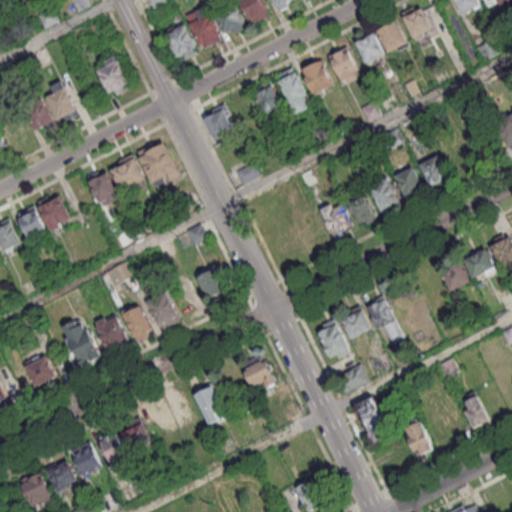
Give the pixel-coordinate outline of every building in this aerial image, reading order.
[(149,0),(154,8),(169,1),(168,0),(149,0)] [(240,0),(253,24),(270,15),(262,0),(240,0)] [(297,1),(296,0),(272,0),(278,11),(297,1)] [(455,0),(463,14),(481,4),(479,0),(455,0)] [(215,11),(227,36),(248,26),(237,1),(215,11)] [(417,40),(434,30),(420,5),(402,15),(417,40)] [(190,12),(199,47),(221,41),(212,6),(190,12)] [(397,21),(377,31),(389,54),(409,44),(397,21)] [(177,60),(200,52),(188,22),(166,31),(177,60)] [(357,42),(367,64),(386,55),(376,33),(357,42)] [(343,84),(362,75),(348,46),(329,55),(343,84)] [(133,86),(118,57),(97,67),(112,97),(133,86)] [(335,85),(323,59),(303,68),(315,94),(335,85)] [(295,113),(314,105),(296,66),(278,74),(295,113)] [(56,93),(51,94),(58,121),(77,116),(68,80),(53,84),(56,93)] [(284,107),(274,80),(255,87),(265,114),(284,107)] [(262,116),(247,91),(228,102),(243,128),(262,116)] [(58,123),(44,95),(25,104),(39,132),(58,123)] [(215,140),(236,131),(224,105),(203,114),(215,140)] [(495,120),(511,112),(511,149),(509,151),(495,120)] [(0,151),(9,147),(0,129),(0,151)] [(181,175),(166,141),(140,153),(155,187),(181,175)] [(446,151),(458,173),(475,164),(462,142),(446,151)] [(421,163),(440,153),(452,176),(433,186),(421,163)] [(149,188),(136,154),(111,163),(124,198),(149,188)] [(395,174),(414,165),(428,191),(410,201),(395,174)] [(122,198),(107,166),(88,176),(103,207),(122,198)] [(238,172),(243,183),(257,177),(252,166),(238,172)] [(368,186),(389,175),(403,202),(399,204),(401,208),(391,213),(389,208),(382,212),(368,186)] [(348,201),(367,192),(379,218),(368,223),(366,220),(358,224),(348,201)] [(39,204),(52,230),(73,219),(60,193),(39,204)] [(321,208),(332,202),(335,206),(344,202),(356,225),(345,230),(348,234),(337,240),(321,208)] [(17,215),(31,239),(49,229),(35,205),(17,215)] [(300,219),(314,251),(329,244),(315,212),(300,219)] [(23,245),(13,220),(0,225),(0,240),(5,252),(23,245)] [(187,229),(194,244),(208,238),(201,222),(187,229)] [(491,245),(496,243),(493,238),(503,233),(506,238),(511,235),(511,269),(506,273),(491,245)] [(465,258),(487,246),(503,278),(481,289),(465,258)] [(112,267),(119,281),(134,274),(127,260),(112,267)] [(442,269),(460,260),(473,285),(455,295),(442,269)] [(194,275),(210,307),(221,301),(218,295),(226,291),(214,266),(194,275)] [(148,300),(163,329),(183,318),(169,290),(148,300)] [(369,304),(380,328),(385,325),(393,342),(405,336),(386,295),(369,304)] [(121,311),(134,341),(149,334),(148,330),(153,328),(142,302),(121,311)] [(342,315),(353,338),(372,328),(362,306),(342,315)] [(96,322),(111,352),(132,342),(117,311),(96,322)] [(320,332),(326,328),(322,323),(336,316),(353,350),(341,356),(338,351),(332,355),(320,332)] [(63,326),(83,366),(102,357),(82,317),(63,326)] [(25,364),(47,352),(58,374),(54,376),(57,381),(46,387),(44,382),(37,386),(25,364)] [(438,362),(447,379),(462,371),(453,355),(438,362)] [(252,386),(244,370),(264,360),(276,382),(268,386),(264,380),(252,386)] [(368,382),(361,366),(343,374),(350,390),(368,382)] [(0,406),(11,400),(0,379),(0,406)] [(197,394),(211,422),(219,418),(217,413),(224,409),(212,386),(197,394)] [(473,427),(464,408),(467,406),(464,400),(477,394),(489,419),(473,427)] [(177,402),(189,432),(207,424),(194,395),(177,402)] [(356,405),(375,446),(394,437),(375,396),(356,405)] [(148,412),(166,445),(183,436),(165,403),(148,412)] [(122,432),(134,455),(156,443),(140,414),(129,420),(133,426),(122,432)] [(405,429),(420,459),(428,455),(426,451),(433,448),(421,422),(405,429)] [(100,438),(113,465),(129,457),(116,430),(100,438)] [(71,448),(91,439),(103,465),(84,475),(71,448)] [(46,466),(69,455),(79,477),(70,482),(72,487),(59,493),(46,466)] [(36,511),(19,476),(26,472),(29,477),(42,471),(54,496),(42,501),(45,507),(36,511)] [(306,511),(294,487),(316,477),(328,502),(306,511)] [(447,511),(467,511),(464,503),(447,511)]
